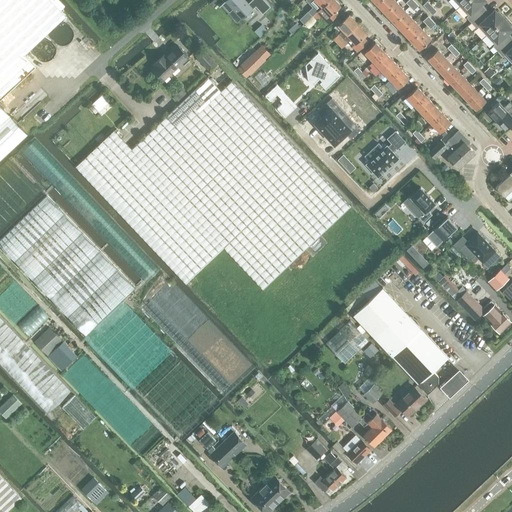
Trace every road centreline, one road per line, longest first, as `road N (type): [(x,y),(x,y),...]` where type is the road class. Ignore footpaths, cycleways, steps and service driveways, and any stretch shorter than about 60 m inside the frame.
road 1 (residential): [(484,193),(464,210),(417,161),(372,205),(301,129)]
road 2 (secondary): [(335,511),(511,356)]
road 3 (residential): [(491,154),(353,0)]
road 4 (residential): [(36,119),(169,0)]
